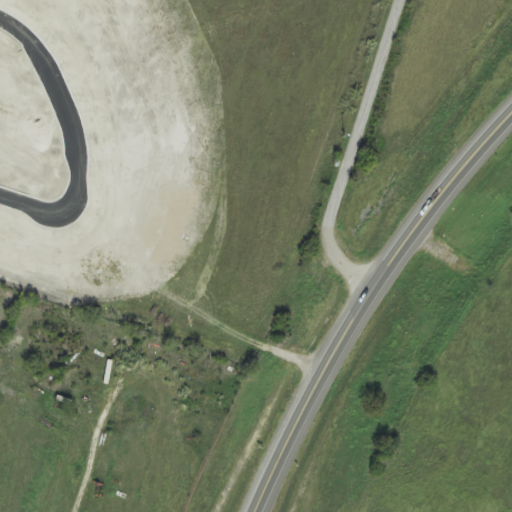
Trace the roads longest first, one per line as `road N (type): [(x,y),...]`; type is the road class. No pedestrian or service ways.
road 1 (trunk): [(511,120),(368,302),(260,511)]
road 2 (residential): [(401,0),(324,248),(342,284),(368,302)]
road 3 (residential): [(0,17),(27,35),(50,73),(71,115),(78,167),(68,212),(49,216),(0,199)]
